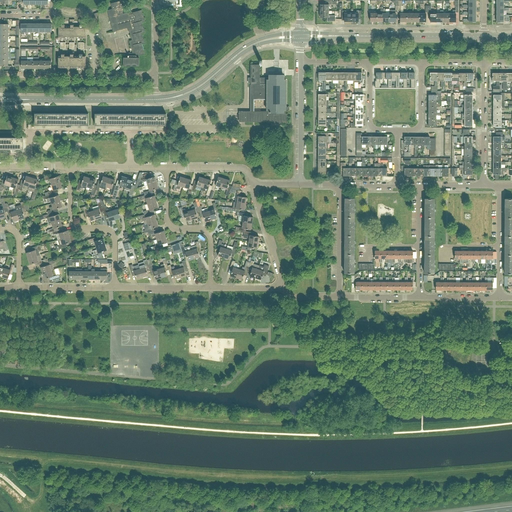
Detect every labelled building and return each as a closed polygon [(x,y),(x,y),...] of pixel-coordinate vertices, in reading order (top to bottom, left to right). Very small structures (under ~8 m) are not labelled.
[(121,64),(136,64),(139,64),(139,55),(145,53),(144,49),(143,49),(142,43),(145,43),(144,38),(143,39),(142,33),(145,32),(144,27),(143,28),(142,22),(145,21),(144,17),(143,17),(142,11),(142,9),(128,13),(128,11),(123,13),(120,0),(111,3),(112,8),(107,9),(113,32),(120,30),(119,25),(130,22),(132,29),(129,30),(129,31),(130,30),(132,40),(129,41),(133,53),(131,53),(131,55),(129,56),(129,55),(128,55),(128,56),(129,56),(129,57),(125,57),(125,56),(124,56),(124,63),(121,64)] [(320,4),(320,11),(329,11),(329,4),(332,4),(336,4),(336,1),(323,1),(323,4),(320,4)] [(456,22),(456,13),(458,13),(458,1),(454,1),(454,6),(456,6),(456,10),(453,10),(453,13),(449,13),(449,22),(456,22)] [(329,16),(329,11),(320,11),(320,18),(327,18),(327,21),(335,22),(335,16),(329,16)] [(351,22),(351,13),(346,13),(346,11),(342,11),(342,19),(344,19),(344,22),(351,22)] [(357,13),(351,13),(351,22),(358,22),(358,19),(361,19),(361,11),(357,11),(357,13)] [(104,42),(97,16),(95,17),(102,43),(104,42)] [(80,25),(80,27),(74,27),(74,25),(70,25),(70,28),(65,28),(65,25),(61,25),(61,27),(58,27),(58,38),(59,38),(59,37),(85,38),(86,38),(86,26),(85,26),(85,28),(83,28),(83,25),(80,25)] [(84,52),(79,52),(79,54),(80,54),(80,57),(74,57),(74,54),(75,54),(75,52),(70,52),(70,54),(70,56),(65,56),(65,55),(66,55),(66,52),(61,52),(61,54),(62,54),(62,57),(59,57),(59,56),(58,56),(58,68),(59,68),(59,67),(85,67),(85,68),(86,68),(86,56),(83,56),(83,54),(84,54),(84,52)] [(279,123),(286,122),(287,122),(286,115),(286,107),(286,106),(287,106),(287,105),(286,105),(286,102),(287,102),(287,101),(286,101),(286,97),(287,97),(286,97),(286,93),(287,93),(286,93),(286,89),(287,89),(287,88),(286,88),(286,85),(287,85),(287,84),(286,84),(286,80),(284,80),(284,75),(283,75),(283,76),(280,76),(280,75),(279,76),(275,76),(274,75),(274,76),(271,76),(271,75),(270,75),(270,78),(260,78),(260,65),(251,65),(251,76),(251,78),(248,78),(248,83),(251,83),(251,85),(251,111),(239,111),(239,122),(240,122),(240,121),(245,121),(245,122),(246,122),(246,121),(263,121),(263,122),(263,120),(266,121),(266,122),(267,121),(274,123),(279,123),(280,123),(279,123)] [(375,81),(375,88),(380,88),(380,79),(384,79),(384,73),(376,73),(376,81),(375,81)] [(493,95),(493,101),(504,101),(504,93),(498,93),(498,95),(493,95)] [(35,113),(35,125),(36,125),(53,125),(53,114),(36,114),(36,113),(35,113)] [(88,125),(88,113),(88,114),(71,114),(71,125),(88,125)] [(96,125),(103,125),(113,125),(113,114),(96,114),(96,113),(95,113),(95,126),(96,126),(96,125)] [(53,125),(60,125),(71,125),(71,114),(53,114),(53,125)] [(113,125),(121,125),(131,125),(131,114),(113,114),(113,125)] [(131,125),(138,125),(148,125),(148,114),(131,114),(131,125)] [(148,125),(158,125),(166,125),(166,126),(166,114),(148,114),(148,125)] [(363,126),(363,119),(356,120),(353,120),(353,123),(350,123),(350,128),(356,128),(356,126),(363,126)] [(464,137),(464,143),(472,143),(472,137),(469,137),(469,130),(463,130),(463,137),(464,137)] [(493,137),(493,143),(501,143),(505,143),(505,137),(503,137),(503,132),(496,132),(496,137),(493,137)] [(318,136),(318,142),(328,142),(328,133),(321,133),(321,136),(318,136)] [(4,149),(12,149),(22,149),(22,137),(22,138),(4,138),(4,149)] [(343,176),(349,176),(349,168),(346,168),(346,163),(340,163),(340,172),(343,172),(343,176)] [(51,181),(52,185),(61,182),(59,176),(53,178),(52,175),(53,175),(53,174),(43,177),(44,181),(47,180),(47,182),(51,181)] [(147,181),(148,185),(157,182),(155,176),(149,178),(148,176),(149,175),(139,178),(140,181),(143,180),(144,182),(147,181)] [(10,186),(13,177),(7,176),(5,182),(3,181),(3,180),(3,179),(1,186),(0,188),(0,193),(1,193),(2,190),(3,190),(4,188),(6,188),(7,185),(10,186)] [(22,180),(20,186),(19,190),(22,191),(23,188),(28,189),(29,186),(32,177),(26,176),(24,182),(22,181),(22,180)] [(87,187),(90,178),(84,176),(82,182),(80,181),(80,180),(76,190),(80,191),(81,188),(82,188),(83,187),(86,189),(87,187)] [(106,187),(109,178),(103,176),(101,182),(99,181),(99,180),(96,187),(97,187),(96,190),(99,191),(100,187),(105,189),(106,187)] [(125,187),(128,178),(122,176),(120,182),(118,181),(118,180),(116,187),(115,190),(118,191),(120,185),(125,187)] [(181,186),(183,187),(186,178),(180,176),(178,182),(176,181),(176,180),(173,190),(176,191),(177,188),(180,189),(181,186)] [(195,180),(193,187),(192,190),(195,191),(196,188),(201,190),(202,187),(205,178),(199,176),(197,182),(195,182),(195,181),(195,180)] [(19,179),(13,177),(10,186),(9,189),(15,191),(14,194),(15,194),(14,198),(16,198),(17,195),(19,190),(20,186),(17,185),(19,179)] [(35,199),(36,195),(40,185),(39,185),(39,186),(36,185),(38,179),(32,177),(29,186),(28,189),(28,190),(34,192),(31,199),(35,199)] [(211,180),(211,179),(207,177),(207,179),(205,178),(202,187),(205,188),(204,191),(207,192),(206,195),(209,196),(211,190),(212,187),(209,186),(211,180)] [(222,187),(224,178),(219,177),(217,183),(214,182),(214,181),(212,187),(211,190),(214,191),(215,188),(217,189),(218,186),(222,187)] [(96,180),(90,178),(87,187),(93,188),(90,197),(93,198),(96,190),(97,187),(96,187),(94,186),(96,180)] [(116,187),(113,186),(115,180),(109,178),(106,187),(112,188),(110,194),(113,195),(115,190),(116,187)] [(128,178),(125,187),(131,189),(129,194),(132,195),(135,185),(135,187),(132,186),(134,180),(128,178)] [(192,180),(186,178),(183,187),(189,189),(187,195),(190,196),(192,190),(193,187),(190,186),(192,180)] [(231,187),(228,186),(230,180),(224,178),(222,187),(227,189),(225,195),(228,196),(231,189),(231,187)] [(63,188),(61,182),(52,185),(54,190),(48,192),(49,195),(52,194),(59,192),(57,192),(57,189),(63,188)] [(159,188),(157,182),(148,185),(149,191),(144,192),(145,195),(148,194),(148,195),(155,193),(154,192),(153,193),(153,190),(159,188)] [(247,197),(240,196),(241,191),(240,190),(241,184),(233,183),(233,186),(231,186),(231,187),(231,189),(237,190),(235,202),(237,202),(246,204),(247,197)] [(53,197),(52,194),(49,195),(43,197),(44,200),(47,199),(48,202),(51,201),(52,204),(61,201),(59,195),(53,197)] [(149,197),(148,195),(148,194),(145,195),(139,197),(140,200),(146,198),(148,204),(157,201),(155,196),(149,197)] [(345,198),(345,208),(354,208),(354,198),(345,198)] [(425,208),(434,208),(434,198),(425,198),(425,208)] [(62,207),(61,201),(52,204),(53,206),(50,207),(51,210),(48,211),(49,214),(52,213),(59,211),(58,211),(57,211),(56,209),(62,207)] [(158,207),(157,201),(148,204),(150,210),(144,211),(145,214),(145,215),(148,214),(155,212),(154,211),(153,212),(152,209),(158,207)] [(205,222),(211,220),(209,211),(208,211),(207,208),(202,209),(201,206),(200,206),(199,201),(196,202),(199,211),(201,218),(201,216),(204,216),(205,222)] [(16,207),(17,210),(19,219),(20,220),(25,218),(25,217),(23,211),(26,210),(26,211),(27,211),(24,202),(21,202),(21,205),(16,207)] [(93,210),(96,219),(102,217),(100,211),(103,211),(102,207),(101,202),(97,203),(99,209),(93,210)] [(113,210),(115,219),(121,218),(119,212),(122,211),(122,212),(123,212),(120,202),(117,203),(117,205),(115,206),(116,209),(113,210)] [(189,211),(192,220),(198,218),(196,212),(199,211),(196,202),(193,203),(194,206),(192,206),(192,207),(192,209),(189,210),(189,211)] [(209,211),(211,220),(217,218),(215,212),(218,211),(218,212),(219,212),(216,202),(212,203),(214,209),(209,211)] [(245,210),(246,204),(237,202),(236,209),(230,208),(229,211),(238,212),(239,209),(245,210)] [(20,220),(19,219),(17,210),(14,211),(13,208),(10,209),(9,206),(8,204),(7,203),(5,204),(7,210),(9,217),(9,216),(12,215),(13,221),(14,221),(14,222),(20,220)] [(96,219),(93,210),(88,212),(86,206),(83,207),(86,217),(86,216),(89,215),(91,221),(96,219)] [(105,216),(108,215),(109,221),(110,221),(110,223),(114,221),(114,220),(115,219),(113,210),(110,211),(109,209),(108,209),(107,209),(106,206),(102,207),(103,211),(105,217),(105,216)] [(186,221),(192,220),(189,211),(186,212),(186,209),(185,209),(183,209),(182,207),(179,208),(182,218),(182,217),(182,216),(184,215),(186,221)] [(354,217),(354,208),(345,208),(345,217),(354,217)] [(434,208),(425,208),(425,217),(434,217),(434,208)] [(243,222),(252,223),(253,217),(247,216),(247,213),(248,214),(249,213),(238,212),(238,215),(240,216),(239,216),(238,220),(239,221),(243,222)] [(52,223),(61,220),(59,214),(53,216),(52,213),(49,214),(43,216),(44,219),(47,218),(49,224),(52,223)] [(149,216),(148,214),(145,215),(145,214),(139,216),(140,219),(143,219),(144,224),(148,223),(157,220),(155,215),(149,216)] [(354,226),(354,217),(345,217),(345,226),(354,226)] [(434,217),(425,217),(425,226),(434,226),(434,217)] [(63,226),(61,220),(52,223),(53,228),(48,230),(49,233),(52,232),(57,231),(57,230),(57,228),(63,226)] [(158,226),(157,220),(148,223),(148,226),(144,227),(145,230),(144,231),(145,234),(149,233),(148,232),(153,231),(152,228),(158,226)] [(243,222),(242,228),(236,227),(236,230),(244,232),(244,231),(245,231),(245,228),(251,229),(252,223),(243,222)] [(354,236),(354,226),(345,226),(345,235),(354,236)] [(434,226),(425,226),(425,236),(434,236),(434,226)] [(62,229),(57,230),(57,231),(52,232),(53,235),(56,234),(57,237),(60,236),(61,239),(70,236),(68,230),(62,232),(61,230),(63,229),(62,229)] [(158,229),(153,231),(148,232),(149,233),(149,236),(152,235),(153,237),(156,236),(157,239),(166,237),(164,231),(158,233),(157,230),(158,230),(158,229)] [(249,241),(258,243),(259,237),(253,236),(253,233),(254,233),(245,231),(244,231),(244,232),(243,237),(244,238),(248,238),(249,238),(249,241)] [(354,245),(354,236),(345,235),(345,245),(354,245)] [(70,236),(61,239),(58,240),(59,245),(57,246),(58,250),(68,247),(68,246),(66,247),(66,244),(72,242),(70,236)] [(434,236),(425,236),(425,245),(434,245),(434,236)] [(96,247),(105,244),(103,238),(97,240),(97,238),(98,237),(88,240),(89,243),(95,241),(96,247)] [(168,243),(166,237),(157,239),(158,243),(155,244),(155,246),(153,247),(154,250),(164,247),(162,247),(162,244),(168,243)] [(217,249),(220,250),(218,256),(224,257),(227,249),(223,247),(224,244),(222,244),(223,241),(219,240),(216,250),(217,250),(217,249)] [(192,250),(194,259),(200,257),(198,251),(201,250),(201,251),(202,251),(199,241),(195,242),(196,245),(194,245),(194,249),(192,250)] [(251,251),(251,248),(257,249),(258,243),(249,241),(248,247),(242,246),(242,250),(252,251),(251,251)] [(185,260),(184,255),(186,255),(188,261),(194,259),(192,250),(190,246),(185,247),(183,242),(180,243),(185,260)] [(107,250),(105,244),(96,247),(97,249),(93,251),(94,254),(92,254),(93,258),(103,255),(103,254),(102,255),(101,252),(107,250)] [(26,253),(28,258),(39,255),(38,250),(41,248),(40,245),(30,248),(31,248),(32,248),(32,251),(26,253)] [(234,245),(232,250),(227,249),(224,257),(230,259),(232,253),(234,254),(234,255),(237,246),(234,245)] [(354,254),(354,245),(345,245),(345,254),(354,254)] [(434,245),(425,245),(424,254),(434,254),(434,245)] [(493,251),(486,251),(486,259),(488,259),(491,259),(491,263),(496,263),(496,258),(493,258),(493,251)] [(354,263),(354,254),(345,254),(345,263),(354,263)] [(424,264),(434,264),(434,254),(424,254),(424,264)] [(39,255),(28,258),(30,264),(36,262),(37,265),(36,266),(46,263),(49,262),(48,262),(48,259),(45,259),(42,260),(40,255),(39,255)] [(159,269),(162,278),(168,276),(166,270),(169,269),(168,266),(165,258),(162,259),(164,263),(161,264),(162,268),(159,269)] [(46,263),(47,265),(41,267),(43,273),(52,270),(55,269),(53,264),(56,263),(55,260),(48,262),(49,262),(46,263)] [(140,268),(143,277),(149,276),(147,270),(149,269),(150,269),(147,261),(147,260),(144,261),(145,264),(142,265),(142,268),(140,268)] [(150,269),(149,269),(151,275),(152,275),(152,274),(154,273),(156,279),(162,278),(159,269),(153,270),(150,260),(147,261),(150,269)] [(180,264),(181,268),(178,269),(181,278),(187,276),(185,270),(188,269),(188,270),(185,260),(182,261),(183,263),(180,264)] [(239,269),(233,267),(235,261),(232,260),(229,270),(230,269),(232,270),(231,276),(236,278),(239,269)] [(249,269),(252,270),(250,276),(256,278),(258,269),(255,268),(256,266),(253,265),(254,261),(251,260),(251,262),(249,269)] [(243,267),(242,270),(239,269),(236,278),(242,280),(244,274),(247,274),(246,275),(247,276),(249,269),(251,262),(246,261),(244,267),(243,267)] [(354,273),(354,263),(345,263),(345,273),(354,273)] [(10,270),(4,268),(1,277),(7,279),(9,273),(12,274),(12,275),(13,271),(15,271),(16,267),(14,267),(15,265),(12,264),(10,270)] [(434,264),(424,264),(424,273),(434,273),(434,264)] [(143,277),(140,268),(139,265),(133,267),(133,265),(129,266),(132,275),(133,275),(132,274),(135,273),(137,279),(143,277)] [(181,278),(178,269),(173,270),(171,265),(168,266),(169,269),(171,275),(171,274),(173,273),(175,279),(181,278)] [(258,269),(256,278),(261,280),(263,274),(266,275),(266,276),(269,266),(266,265),(265,269),(263,268),(262,270),(258,269)] [(55,269),(52,270),(43,273),(45,279),(51,277),(51,280),(50,280),(60,277),(59,274),(56,275),(55,269)] [(196,277),(191,277),(190,274),(188,274),(189,285),(196,284),(196,277)] [(493,282),(494,282),(496,282),(496,278),(491,278),(491,282),(488,282),(486,282),(486,290),(493,290),(493,282)]
